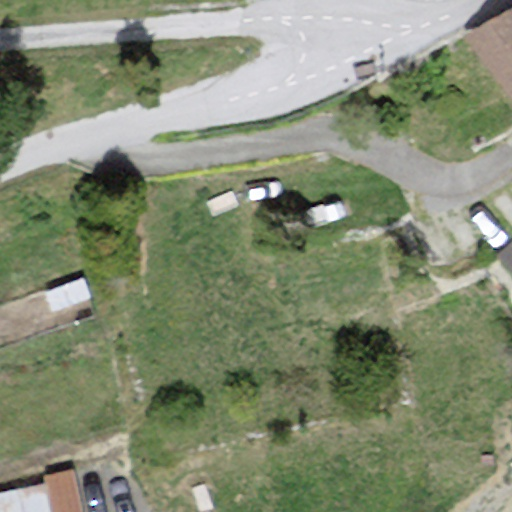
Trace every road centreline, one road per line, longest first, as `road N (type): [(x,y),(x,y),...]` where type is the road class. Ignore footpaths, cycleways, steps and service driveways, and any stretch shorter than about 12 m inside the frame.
road 1 (residential): [(0,166),(62,140),(320,70),(480,0)]
road 2 (track): [(415,29),(282,16),(0,39)]
